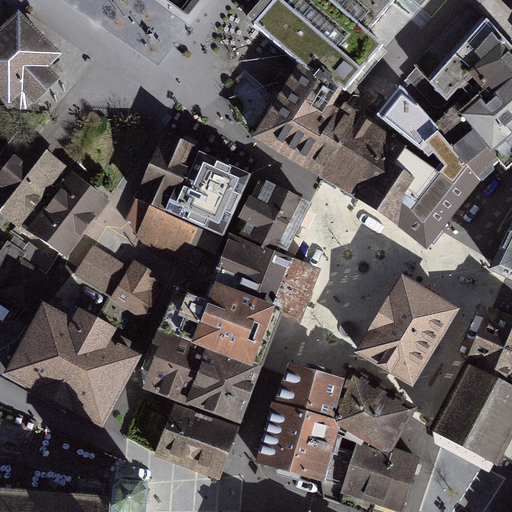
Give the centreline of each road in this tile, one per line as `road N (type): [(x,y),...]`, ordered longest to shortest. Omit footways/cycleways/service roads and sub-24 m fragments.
road 1 (residential): [(225,510),(0,395)]
road 2 (residential): [(461,0),(380,91)]
